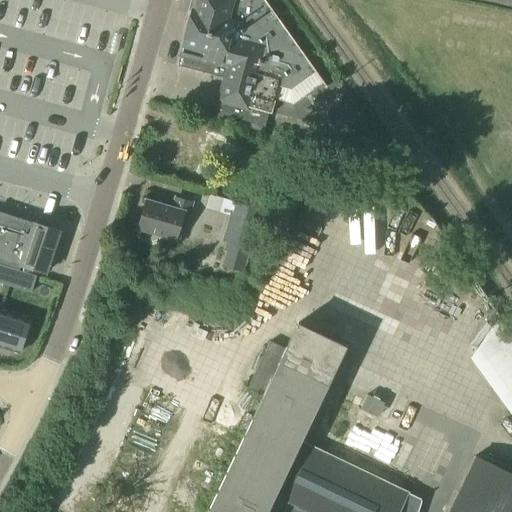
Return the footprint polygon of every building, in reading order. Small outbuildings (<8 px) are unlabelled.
[(191,12),(177,66),(225,79),(219,101),(220,101),(217,111),(215,120),(262,133),(267,114),(270,115),(274,100),(292,104),(323,83),(263,0),(240,0),(241,0),(240,0),(195,0),(192,12),(191,12)] [(202,139),(163,125),(152,154),(192,168),(202,139)] [(136,228),(174,239),(179,225),(184,227),(191,204),(174,199),(170,209),(144,201),(136,228)] [(220,267),(241,273),(258,211),(232,204),(222,243),(227,244),(220,267)] [(0,282),(30,293),(35,276),(21,272),(17,270),(19,266),(22,267),(38,272),(44,274),(58,232),(27,222),(24,232),(12,228),(13,221),(0,217),(0,282)] [(201,252),(206,236),(195,233),(190,249),(201,252)] [(462,319),(479,322),(482,302),(465,300),(462,319)] [(0,347),(19,353),(28,322),(0,312),(0,347)] [(511,335),(497,315),(469,358),(511,418),(511,335)] [(396,511),(406,492),(300,442),(343,346),(297,324),(285,349),(269,342),(247,388),(263,395),(206,511),(396,511)] [(445,511),(511,511),(511,473),(473,455),(445,511)]
